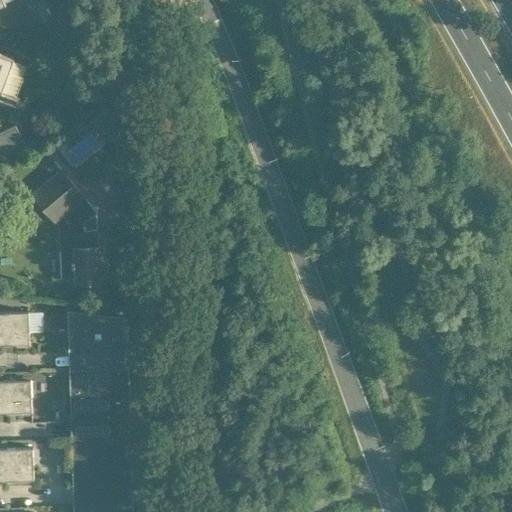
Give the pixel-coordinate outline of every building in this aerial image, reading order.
[(56,16),(46,21),(50,29),(60,24),(56,16)] [(0,105),(15,111),(20,98),(2,91),(14,58),(0,52),(0,105)] [(118,122),(106,130),(119,149),(130,141),(118,122)] [(0,162),(28,149),(16,124),(0,131),(0,162)] [(35,124),(27,128),(36,145),(62,132),(35,124)] [(75,249),(61,249),(62,277),(76,277),(76,281),(104,279),(103,245),(99,245),(98,228),(84,229),(84,222),(98,211),(62,168),(33,192),(56,219),(67,210),(74,217),(75,249)] [(68,308),(70,369),(130,367),(128,315),(68,308)] [(0,341),(16,341),(17,346),(30,345),(29,310),(0,310),(0,341)] [(70,369),(72,437),(132,435),(130,367),(70,369)] [(0,409),(19,409),(19,414),(32,413),(31,378),(3,379),(0,378),(0,409)] [(72,437),(74,505),(134,503),(132,435),(72,437)] [(0,478),(21,477),(21,482),(35,481),(34,446),(0,446),(0,478)] [(74,505),(74,511),(134,511),(134,503),(74,505)]
